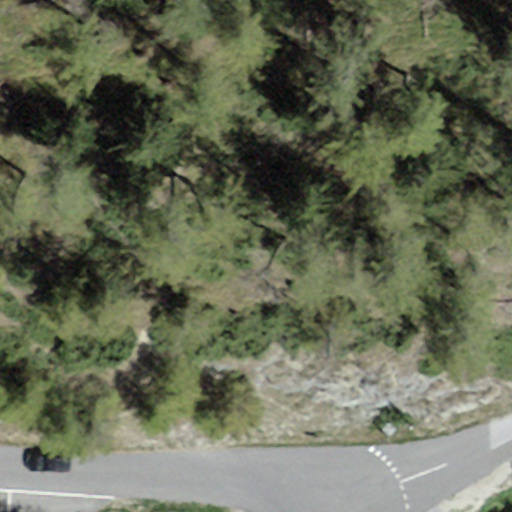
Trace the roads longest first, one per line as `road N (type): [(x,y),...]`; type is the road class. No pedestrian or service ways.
road 1 (unclassified): [(0,464),(259,472),(291,485),(305,510)]
road 2 (unclassified): [(305,510),(511,436)]
